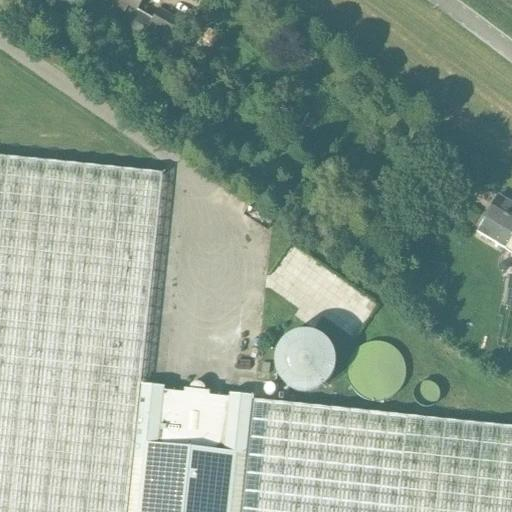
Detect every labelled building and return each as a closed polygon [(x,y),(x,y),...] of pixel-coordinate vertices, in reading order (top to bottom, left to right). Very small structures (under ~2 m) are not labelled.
[(114,0),(111,6),(124,13),(129,6),(137,11),(143,0),(114,0)] [(123,32),(163,55),(174,36),(172,35),(180,20),(158,7),(151,20),(135,11),(123,32)] [(0,128),(12,130),(15,97),(0,96),(0,98),(0,128)] [(15,97),(12,130),(27,131),(30,98),(15,97)] [(292,114),(294,112),(285,106),(281,112),(274,122),(300,139),(307,128),(310,129),(314,121),(307,117),(302,126),(297,123),(300,120),(292,114)] [(0,511),(511,511),(511,429),(283,405),(287,389),(277,381),(256,379),(253,398),(229,395),(228,399),(209,397),(209,393),(184,391),(183,395),(163,393),(164,389),(140,386),(162,175),(0,158),(0,511)] [(476,233),(511,254),(511,205),(498,197),(486,217),(476,233)] [(313,392),(316,391),(318,390),(321,389),(323,388),(325,386),(327,384),(329,382),(330,380),(332,378),(333,375),(334,373),(335,370),(335,367),(335,365),(335,362),(335,359),(335,357),(334,354),(333,352),(332,349),(331,347),(329,345),(328,343),(326,341),(324,339),(322,337),(319,336),(317,335),(315,334),(312,333),(309,332),(304,332),(301,332),(299,333),(296,333),(294,334),(291,335),(289,336),(286,338),(284,340),(282,341),(281,344),(279,346),(278,348),(277,350),(276,353),(275,355),(274,358),(274,361),(274,363),(274,366),(274,369),(275,371),(276,374),(277,376),(278,379),(280,381),(281,383),(283,385),(285,387),(287,388),(290,390),(292,391),(295,392),(297,393),(300,393),(303,393),(305,394),(308,393),(311,393),(313,392)] [(271,365),(262,363),(261,374),(269,375),(271,365)]
